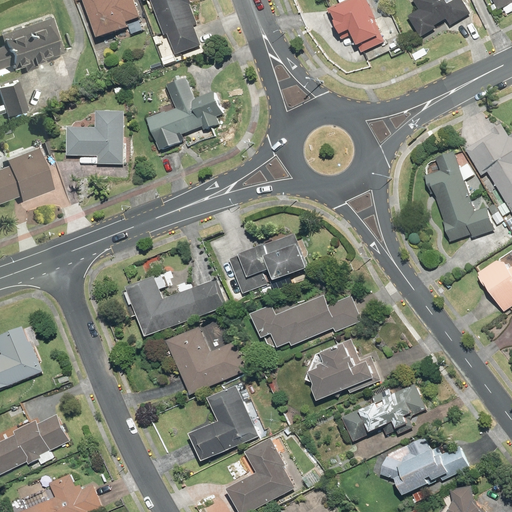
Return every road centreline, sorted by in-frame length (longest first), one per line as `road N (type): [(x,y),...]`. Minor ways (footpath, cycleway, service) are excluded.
road 1 (residential): [(166,511),(47,261)]
road 2 (residential): [(391,258),(511,417)]
road 3 (tertiary): [(47,261),(211,197)]
